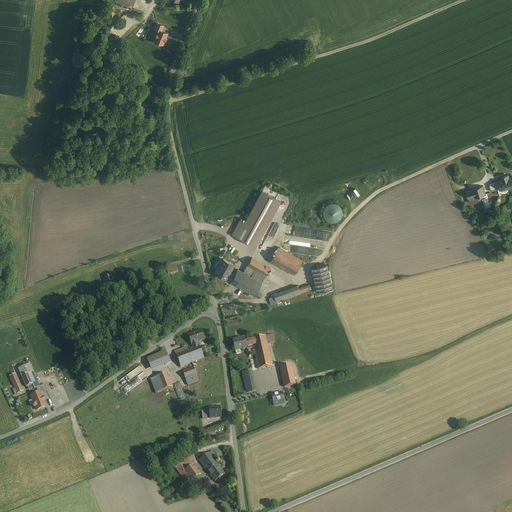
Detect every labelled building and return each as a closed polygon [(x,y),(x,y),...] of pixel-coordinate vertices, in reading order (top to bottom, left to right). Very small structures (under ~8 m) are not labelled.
[(159,30),(161,31),(163,26),(156,23),(154,28),(159,30)] [(155,38),(154,41),(162,44),(167,33),(161,31),(159,30),(157,34),(156,34),(155,38)] [(500,189),(500,190),(502,189),(502,190),(511,187),(511,176),(509,178),(508,175),(501,177),(502,180),(497,181),(498,182),(500,189)] [(491,191),(500,189),(498,182),(489,185),(491,191)] [(486,186),(465,192),(468,200),(474,198),(478,210),(489,207),(486,197),(489,196),(486,186)] [(241,218),(233,235),(260,247),(259,249),(268,253),(274,241),(268,238),(274,223),(273,222),(283,199),(263,190),(248,222),(241,218)] [(335,211),(335,215),(330,215),(330,221),(338,220),(338,217),(343,217),(342,210),(335,211)] [(270,260),(295,274),(304,261),(278,246),(270,260)] [(255,268),(266,274),(271,267),(253,256),(248,264),(255,268)] [(216,272),(230,280),(238,267),(223,259),(216,272)] [(230,280),(255,294),(263,281),(251,274),(238,267),(230,280)] [(255,268),(251,274),(263,281),(266,274),(255,268)] [(111,275),(102,279),(104,284),(105,287),(114,283),(111,275)] [(300,288),(299,285),(271,294),(272,297),(270,298),(272,304),(313,290),(311,284),(300,288)] [(188,336),(192,345),(196,343),(204,340),(201,331),(188,336)] [(273,366),(266,336),(245,341),(246,348),(253,346),(258,369),(273,366)] [(247,350),(246,348),(245,341),(244,338),(232,341),(235,352),(247,350)] [(173,350),(179,366),(203,356),(199,346),(198,347),(193,348),(188,351),(186,345),(173,350)] [(169,360),(164,349),(148,356),(153,367),(169,360)] [(18,369),(21,377),(28,374),(33,372),(30,364),(18,369)] [(290,365),(279,367),(284,388),(295,385),(290,365)] [(194,367),(183,372),(187,383),(198,379),(194,367)] [(166,371),(150,377),(151,380),(156,392),(163,389),(172,385),(166,371)] [(251,371),(242,373),(246,394),(256,392),(251,371)] [(40,387),(33,372),(28,374),(32,385),(34,389),(34,390),(36,389),(40,387)] [(9,377),(17,394),(23,392),(16,374),(9,377)] [(21,377),(26,388),(27,387),(32,385),(28,374),(21,377)] [(124,393),(143,382),(140,377),(121,388),(124,393)] [(36,389),(38,393),(40,392),(41,394),(47,391),(45,385),(40,387),(36,389)] [(30,396),(36,411),(46,407),(41,394),(40,392),(38,393),(30,396)] [(285,404),(282,392),(271,395),(274,406),(285,404)] [(208,409),(210,418),(221,417),(220,407),(208,409)] [(213,451),(199,460),(214,481),(226,474),(214,457),(216,456),(213,451)] [(202,472),(194,463),(188,468),(182,460),(176,466),(187,479),(190,475),(193,479),(202,472)]
